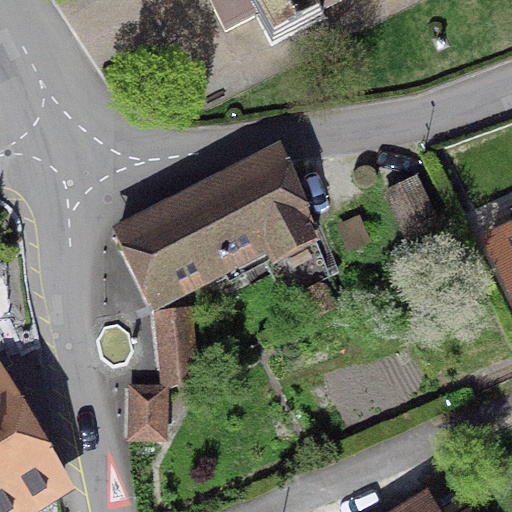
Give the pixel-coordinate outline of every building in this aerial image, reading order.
[(242,0),(267,48),(322,20),(318,12),(341,0),(242,0)] [(317,258),(282,166),(243,172),(114,238),(147,307),(221,269),(229,284),(270,263),(276,277),(317,258)] [(403,240),(432,226),(410,181),(381,195),(403,240)] [(511,224),(482,239),(511,300),(511,224)] [(183,312),(148,316),(159,390),(188,380),(183,312)] [(160,440),(159,391),(127,390),(125,440),(160,440)] [(0,511),(21,511),(55,492),(0,397),(0,511)]
